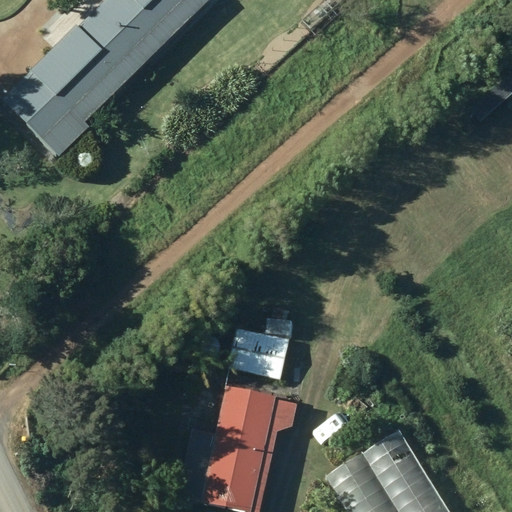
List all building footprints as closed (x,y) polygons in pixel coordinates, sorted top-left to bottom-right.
[(107,0),(6,107),(59,156),(210,0),(107,0)] [(493,115),(511,97),(511,52),(471,92),(493,115)] [(287,337),(234,326),(226,366),(278,377),(287,337)] [(190,427),(175,493),(205,500),(202,511),(243,511),(244,508),(257,510),(274,429),(290,424),(295,401),(270,396),(271,392),(222,382),(212,431),(190,427)] [(446,511),(397,431),(325,476),(347,511),(446,511)]
